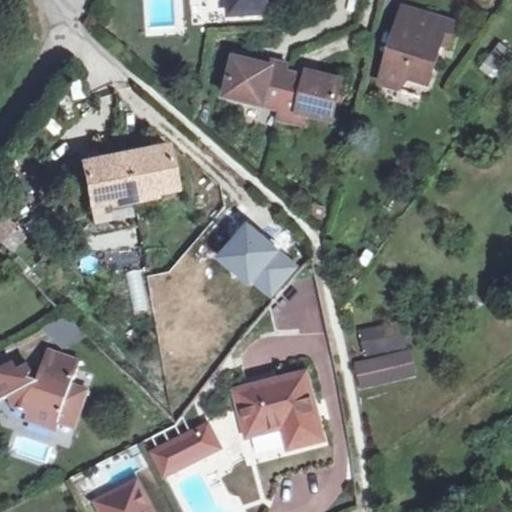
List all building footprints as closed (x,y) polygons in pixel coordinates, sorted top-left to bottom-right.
[(231,0),(232,13),(266,11),(265,0),(231,0)] [(400,87),(411,75),(428,80),(440,42),(449,44),(454,21),(406,7),(382,82),(400,87)] [(497,74),(511,54),(511,51),(502,43),(486,65),(497,74)] [(276,66),(256,61),(238,57),(228,98),(280,111),(289,73),(291,64),(277,61),(276,66)] [(258,57),(256,61),(276,66),(277,61),(258,57)] [(300,113),(310,115),(334,122),(343,80),(309,73),(308,77),(289,73),(280,111),(278,119),(297,124),(300,113)] [(300,113),(297,124),(308,126),(310,115),(300,113)] [(167,145),(127,153),(134,196),(176,188),(167,145)] [(134,196),(127,153),(84,161),(93,204),(134,196)] [(323,220),(327,207),(316,205),(313,217),(323,220)] [(16,225),(0,214),(0,235),(3,237),(16,225)] [(305,267),(272,238),(252,261),(284,290),(305,267)] [(171,299),(155,285),(125,321),(141,334),(171,299)] [(473,313),(483,305),(471,290),(461,299),(473,313)] [(400,322),(361,331),(366,357),(406,348),(400,322)] [(357,363),(363,395),(417,383),(410,351),(357,363)] [(0,380),(0,386),(6,399),(12,396),(18,407),(29,411),(28,417),(60,428),(62,423),(77,427),(89,390),(75,385),(82,362),(52,352),(42,380),(36,379),(36,372),(29,366),(18,371),(14,364),(0,371),(0,375),(2,380),(0,380)] [(246,386),(276,379),(274,371),(244,378),(246,386)] [(302,372),(276,379),(246,386),(235,389),(245,433),(282,423),(287,445),(320,435),(302,372)] [(205,425),(195,431),(206,451),(215,445),(205,425)] [(195,431),(153,453),(163,473),(206,451),(195,431)] [(151,511),(136,483),(98,504),(102,511),(151,511)]
